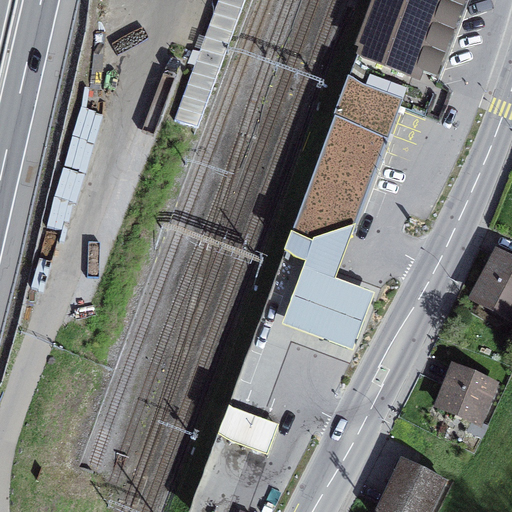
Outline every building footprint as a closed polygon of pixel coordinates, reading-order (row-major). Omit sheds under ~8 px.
[(246,0),(219,0),(175,121),(198,130),(246,0)] [(378,0),(360,50),(417,72),(443,0),(378,0)] [(387,141),(335,122),(291,242),(313,250),(333,242),(353,234),(387,141)] [(336,278),(353,234),(333,242),(313,250),(291,242),(286,254),(305,261),(282,324),(352,350),(374,292),(336,278)] [(511,265),(498,259),(475,301),(511,321),(511,265)] [(439,408),(473,422),(468,434),(482,440),(487,427),(479,424),(494,386),(454,371),(439,408)] [(280,424),(227,405),(215,436),(268,456),(280,424)] [(431,511),(445,484),(402,463),(378,511),(431,511)]
